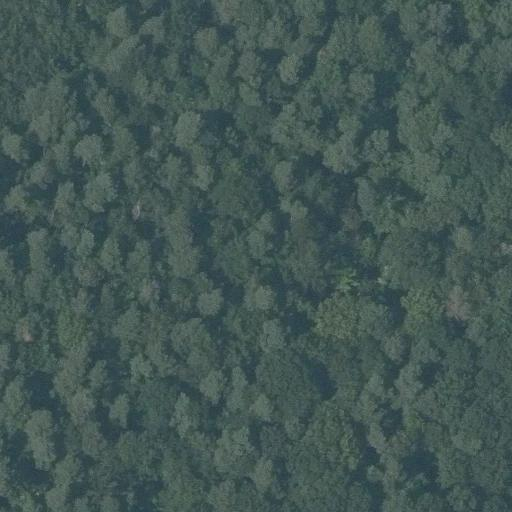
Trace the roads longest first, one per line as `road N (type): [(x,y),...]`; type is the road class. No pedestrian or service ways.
road 1 (track): [(511,118),(181,511)]
road 2 (track): [(139,0),(71,67),(0,165)]
